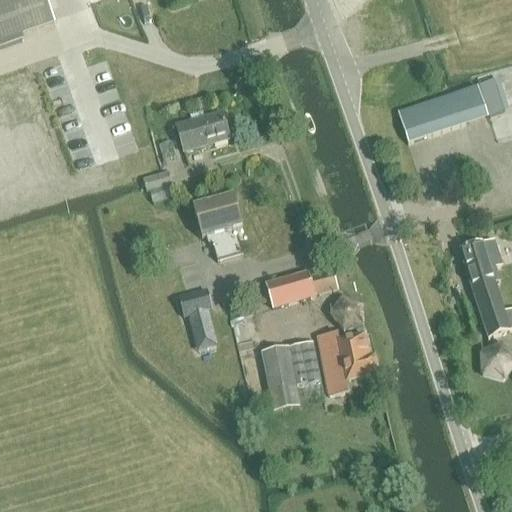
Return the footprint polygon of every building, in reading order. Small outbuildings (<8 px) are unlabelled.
[(0,0),(0,46),(50,29),(39,0),(0,0)] [(453,99),(396,118),(406,149),(463,130),(453,99)] [(183,157),(231,144),(224,117),(203,123),(202,117),(189,121),(190,126),(176,131),(183,157)] [(142,183),(146,198),(149,197),(152,208),(175,201),(168,176),(142,183)] [(235,235),(243,233),(234,201),(192,212),(201,244),(210,241),(218,267),(242,260),(235,235)] [(486,344),(511,335),(511,314),(504,317),(495,288),(501,286),(497,272),(504,270),(495,244),(481,249),(481,246),(457,254),(486,344)] [(313,299),(336,291),(331,273),(307,281),(306,275),(265,288),(273,314),(313,301),(313,299)] [(207,293),(178,301),(184,322),(187,321),(209,316),(211,315),(213,314),(207,293)] [(363,306),(342,300),(330,318),(344,337),(365,329),(363,306)] [(354,384),(380,379),(375,359),(367,361),(363,338),(336,344),(334,338),(315,342),(327,401),(349,396),(347,385),(354,384)] [(300,410),(299,405),(324,400),(313,346),(262,357),(275,416),(300,410)] [(487,378),(511,370),(511,367),(505,346),(479,354),(487,378)]
